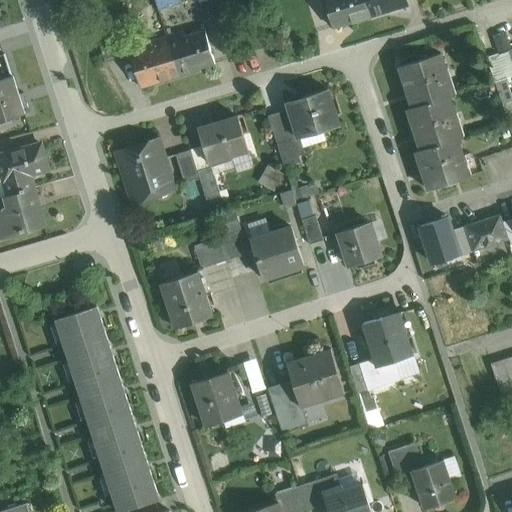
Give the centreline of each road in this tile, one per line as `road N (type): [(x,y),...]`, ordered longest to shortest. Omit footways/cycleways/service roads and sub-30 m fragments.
road 1 (residential): [(78,134),(511,2)]
road 2 (residential): [(109,235),(202,511)]
road 3 (residential): [(37,0),(78,134)]
